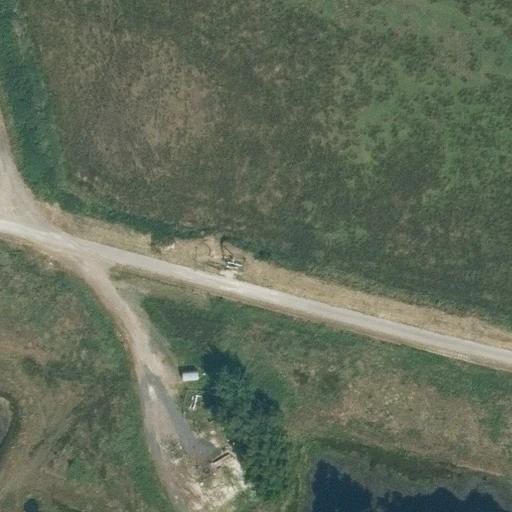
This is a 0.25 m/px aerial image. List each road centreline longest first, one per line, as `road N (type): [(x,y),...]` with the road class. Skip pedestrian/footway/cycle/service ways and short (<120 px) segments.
road 1 (track): [(0,224),(511,350)]
road 2 (track): [(50,238),(127,318),(146,354),(169,440),(206,508)]
